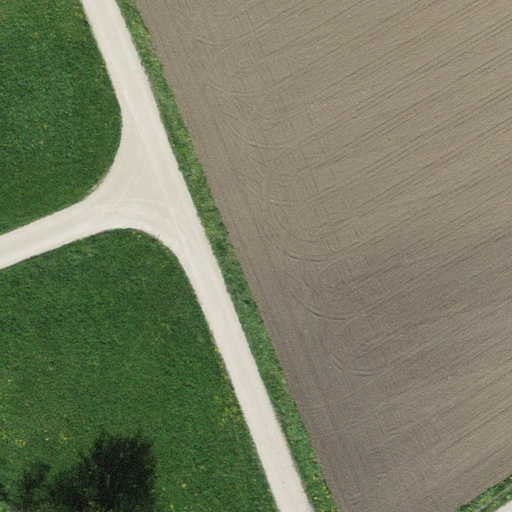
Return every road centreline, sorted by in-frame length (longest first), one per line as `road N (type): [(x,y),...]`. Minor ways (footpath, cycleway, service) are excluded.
road 1 (track): [(168,201),(304,511)]
road 2 (track): [(88,0),(168,201)]
road 3 (track): [(168,201),(0,266)]
